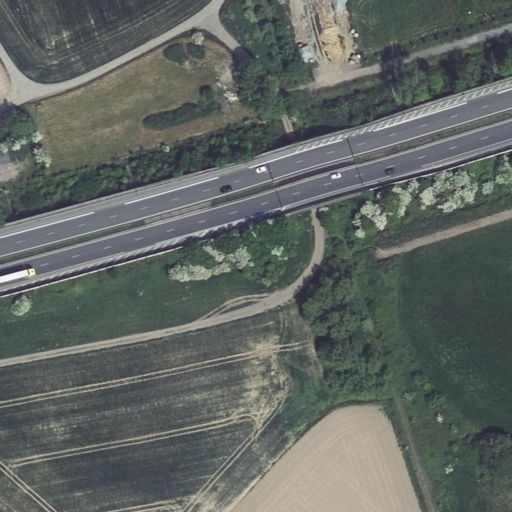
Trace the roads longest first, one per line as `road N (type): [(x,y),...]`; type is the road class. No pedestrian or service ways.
road 1 (track): [(0,363),(239,316),(308,280),(321,224),(293,144),(269,84),(202,14)]
road 2 (motorway): [(511,98),(0,247)]
road 3 (motorway): [(0,278),(511,130)]
road 4 (unclassified): [(0,48),(30,86),(61,88),(219,0)]
